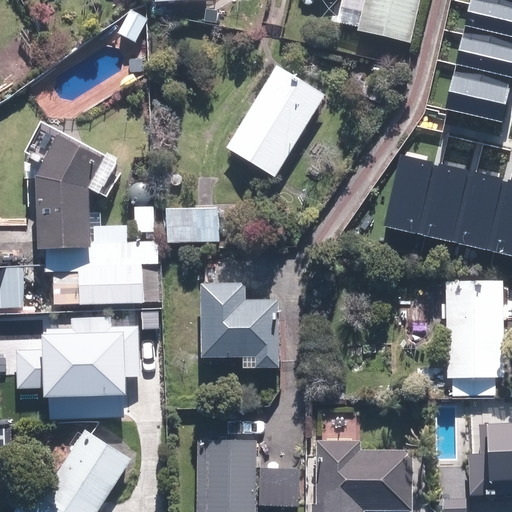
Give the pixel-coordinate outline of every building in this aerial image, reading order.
[(413,0),(363,0),(357,29),(405,39),(413,0)] [(511,14),(511,0),(469,0),(469,4),(511,14)] [(511,14),(469,4),(463,33),(511,44),(511,14)] [(511,44),(463,33),(456,65),(511,77),(511,44)] [(446,109),(503,121),(511,77),(456,65),(446,109)] [(316,98),(269,71),(223,151),(270,178),(316,98)] [(51,147),(28,187),(30,253),(80,251),(78,185),(91,168),(51,147)] [(401,155),(384,226),(423,235),(439,164),(401,155)] [(439,164),(423,235),(457,243),(474,172),(439,164)] [(474,172),(457,243),(491,250),(508,180),(474,172)] [(511,180),(508,180),(491,250),(511,255),(511,180)] [(150,208),(131,207),(130,235),(149,236),(150,208)] [(226,210),(161,207),(160,245),(224,248),(226,210)] [(20,216),(0,215),(0,234),(20,235),(20,216)] [(153,253),(41,259),(42,275),(0,277),(0,308),(155,301),(153,253)] [(494,284),(440,286),(443,380),(497,379),(494,284)] [(236,289),(198,291),(201,356),(240,354),(241,367),(270,366),(268,307),(237,308),(236,289)] [(48,384),(49,414),(129,412),(128,374),(142,373),(141,321),(112,322),(111,314),(73,315),(73,324),(42,325),(42,342),(18,343),(19,385),(48,384)] [(511,428),(478,430),(479,460),(467,461),(469,496),(511,494),(511,428)] [(97,511),(130,460),(84,431),(32,511),(97,511)] [(249,445),(195,445),(194,511),(248,511),(249,505),(294,505),(294,471),(249,470),(249,445)] [(356,447),(310,446),(310,511),(355,511),(356,505),(406,505),(407,460),(356,460),(356,447)]
